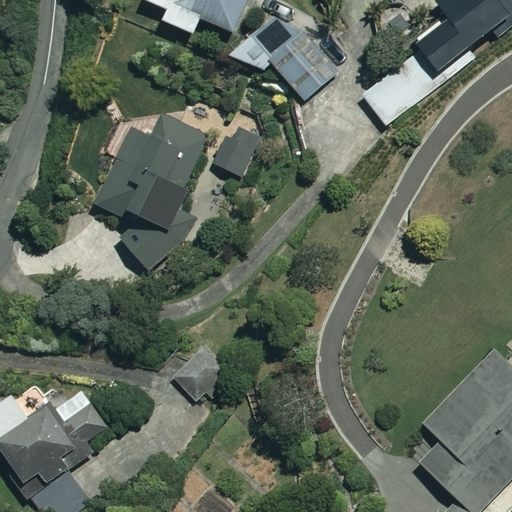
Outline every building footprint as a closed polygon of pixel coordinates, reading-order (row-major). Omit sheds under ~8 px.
[(159,0),(157,6),(179,16),(174,27),(204,40),(211,24),(242,37),(257,0),(159,0)] [(511,32),(511,0),(463,0),(449,11),(461,26),(368,99),(390,127),(511,32)] [(295,11),(238,62),(279,73),(315,102),(349,71),(295,11)] [(126,241),(151,276),(208,236),(189,209),(216,138),(164,119),(156,140),(133,132),(104,209),(148,226),(126,241)] [(264,141),(239,128),(218,165),(243,179),(264,141)] [(228,377),(206,355),(179,383),(202,405),(228,377)] [(458,502),(470,511),(487,511),(511,486),(511,362),(505,355),(434,429),(451,445),(429,467),(461,498),(458,502)] [(44,429),(23,400),(0,416),(0,437),(41,496),(98,455),(94,449),(117,433),(91,396),(44,429)] [(470,511),(458,502),(447,511),(470,511)]
